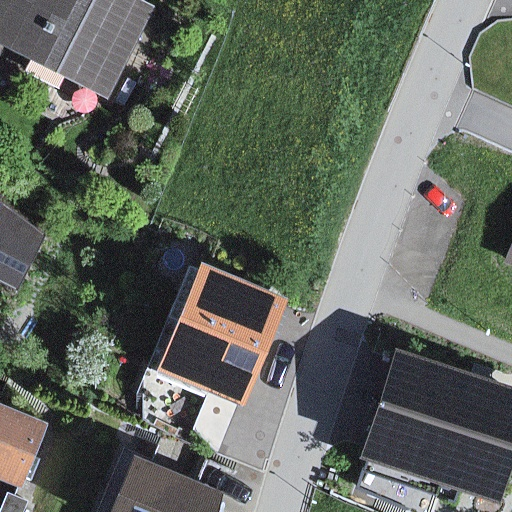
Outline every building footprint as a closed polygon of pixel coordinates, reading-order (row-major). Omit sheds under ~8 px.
[(163,0),(0,0),(0,36),(119,93),(163,0)] [(0,189),(0,277),(2,274),(26,286),(55,226),(0,189)] [(204,260),(161,365),(252,401),(294,297),(204,260)] [(511,470),(511,386),(396,350),(361,460),(501,504),(511,470)] [(0,399),(0,472),(28,483),(52,419),(0,399)] [(223,511),(233,486),(136,451),(113,511),(223,511)]
